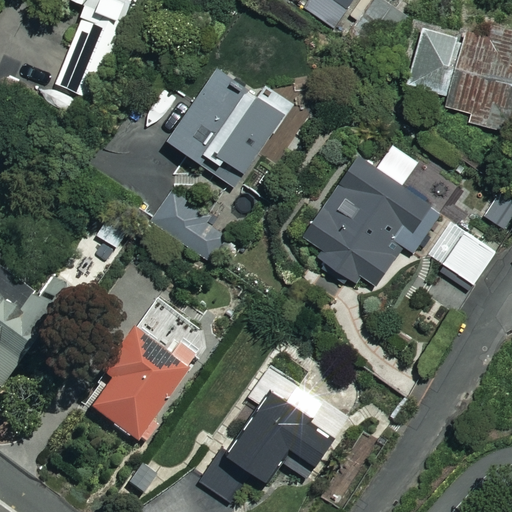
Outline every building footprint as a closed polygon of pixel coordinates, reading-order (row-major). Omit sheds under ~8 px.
[(133,0),(80,0),(90,4),(58,84),(94,98),(133,0)] [(296,0),(321,18),(336,28),(356,0),(296,0)] [(468,34),(466,40),(426,28),(411,79),(451,91),(445,111),(511,130),(511,31),(496,26),(491,41),(468,34)] [(261,97),(220,69),(171,141),(239,187),(296,104),(269,85),(261,97)] [(362,155),(305,236),(324,250),(317,259),(326,265),(322,271),(343,286),(347,280),(355,286),(362,277),(377,287),(406,246),(414,252),(429,231),(420,225),(434,206),(362,155)] [(213,219),(176,191),(154,220),(191,248),(213,219)] [(511,208),(511,200),(499,191),(481,216),(499,228),(511,208)] [(498,251),(467,231),(441,271),(472,291),(498,251)] [(0,383),(51,312),(0,275),(0,383)] [(155,348),(133,332),(103,374),(111,379),(89,409),(137,443),(196,359),(163,336),(155,348)] [(339,437),(276,388),(204,482),(231,503),(257,470),(269,479),(284,460),(307,478),(339,437)]
